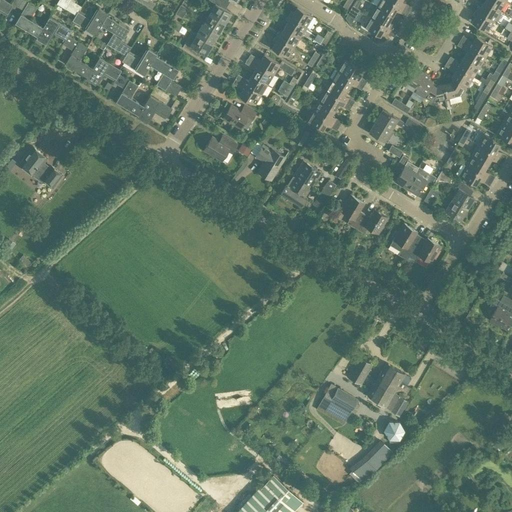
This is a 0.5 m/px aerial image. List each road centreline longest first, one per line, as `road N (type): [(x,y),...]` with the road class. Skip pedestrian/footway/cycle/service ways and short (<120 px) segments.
road 1 (track): [(214,493),(125,420),(317,253)]
road 2 (tertiary): [(416,316),(161,159)]
road 3 (residential): [(463,239),(361,179),(373,155),(347,138),(393,55)]
road 4 (tertiary): [(161,159),(0,60)]
road 5 (residential): [(161,159),(260,0)]
